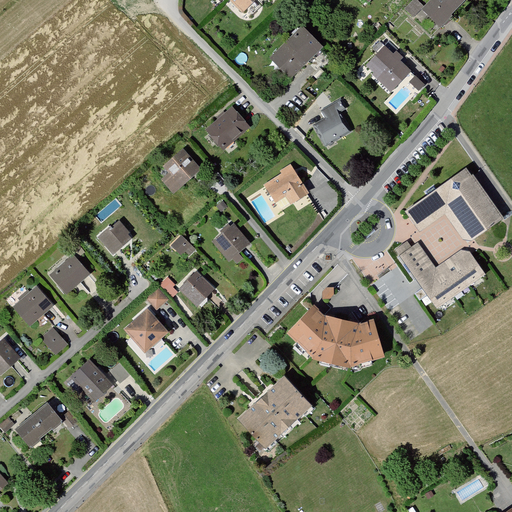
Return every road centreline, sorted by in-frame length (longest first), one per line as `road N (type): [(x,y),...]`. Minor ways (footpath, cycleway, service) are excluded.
road 1 (residential): [(359,202),(57,511)]
road 2 (residential): [(359,202),(167,0)]
road 3 (residential): [(511,13),(359,202)]
road 4 (residential): [(132,267),(140,286),(0,414)]
